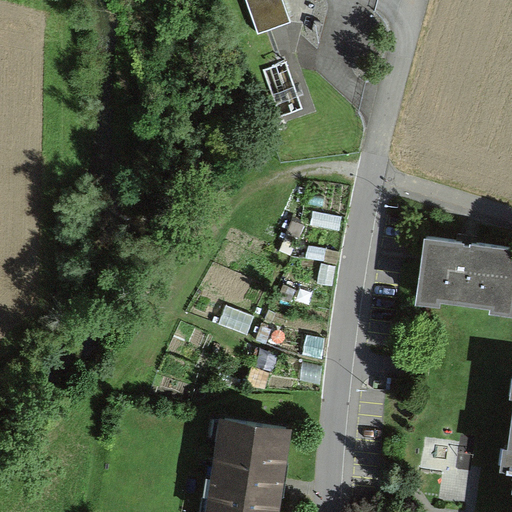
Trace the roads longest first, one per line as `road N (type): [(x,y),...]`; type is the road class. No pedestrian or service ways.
road 1 (residential): [(333,511),(343,320),(365,178)]
road 2 (track): [(365,178),(511,216)]
